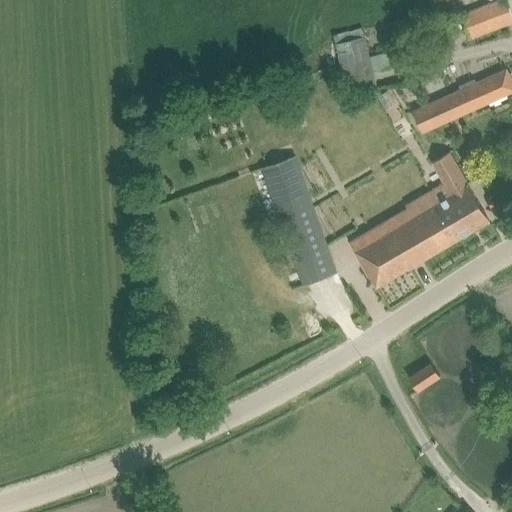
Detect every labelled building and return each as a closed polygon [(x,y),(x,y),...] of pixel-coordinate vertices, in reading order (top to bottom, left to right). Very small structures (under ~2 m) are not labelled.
[(511,14),(507,0),(494,0),(461,13),(471,39),(511,22),(511,14)] [(365,36),(335,43),(342,71),(347,94),(378,86),(374,73),(390,69),(387,53),(370,57),(365,36)] [(461,90),(425,106),(434,126),(511,90),(511,74),(509,75),(506,70),(488,78),(477,83),(475,80),(460,87),(461,90)] [(408,207),(350,241),(366,269),(376,286),(458,238),(489,220),(450,152),(433,162),(444,181),(452,195),(437,203),(435,199),(411,213),(408,207)] [(262,167),(297,265),(304,284),(337,272),(295,155),(262,167)] [(431,362),(409,377),(418,390),(440,375),(431,362)]
